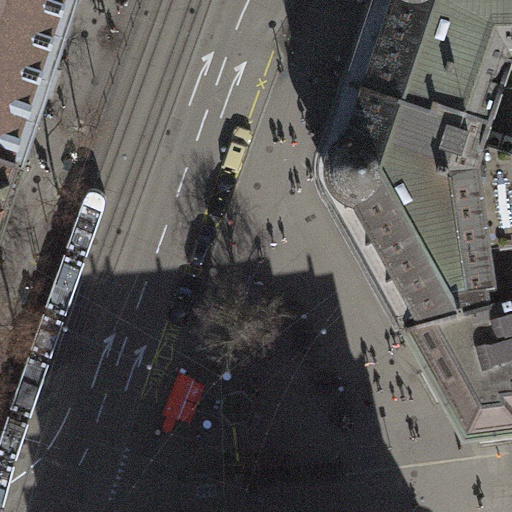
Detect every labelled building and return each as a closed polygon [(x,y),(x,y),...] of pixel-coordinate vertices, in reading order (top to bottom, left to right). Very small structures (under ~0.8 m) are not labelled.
[(0,0),(0,160),(16,166),(42,93),(52,96),(56,84),(60,72),(50,69),(72,0),(0,0)] [(403,329),(497,304),(488,244),(511,241),(511,0),(375,0),(337,117),(317,176),(403,329)] [(0,160),(0,215),(16,166),(0,160)] [(511,299),(497,304),(403,329),(434,383),(464,438),(511,430),(511,299)] [(365,431),(292,436),(294,465),(367,460),(365,431)]
